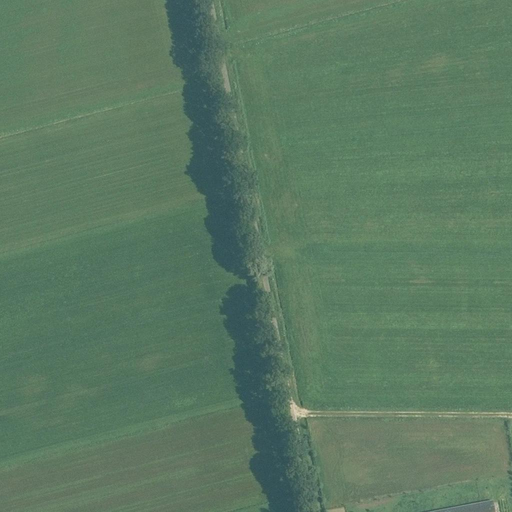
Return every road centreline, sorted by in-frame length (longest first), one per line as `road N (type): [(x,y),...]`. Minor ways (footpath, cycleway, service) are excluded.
road 1 (unclassified): [(311,511),(210,0)]
road 2 (track): [(292,413),(511,415)]
